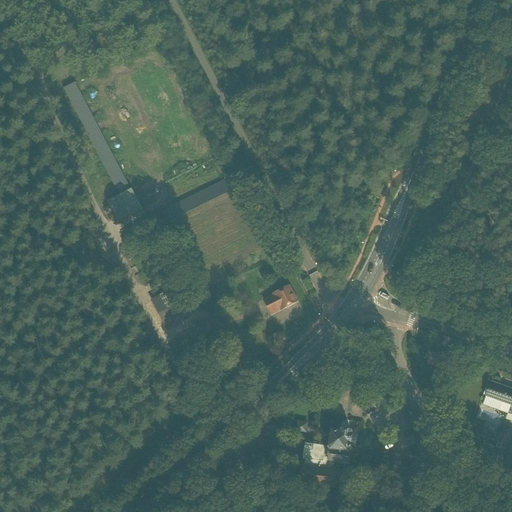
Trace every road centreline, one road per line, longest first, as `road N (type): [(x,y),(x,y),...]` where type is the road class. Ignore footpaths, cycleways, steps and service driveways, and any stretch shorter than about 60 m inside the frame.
road 1 (secondary): [(358,296),(481,0)]
road 2 (secondary): [(133,511),(314,350),(358,296)]
road 3 (residential): [(454,479),(392,358),(402,314)]
